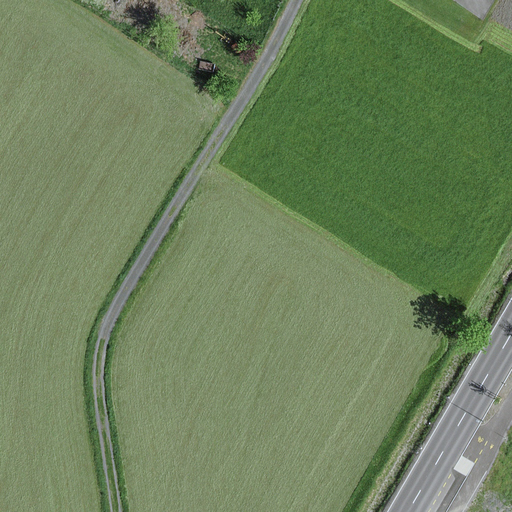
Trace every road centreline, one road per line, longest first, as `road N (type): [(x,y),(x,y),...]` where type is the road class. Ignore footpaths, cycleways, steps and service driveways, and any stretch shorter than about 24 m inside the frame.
road 1 (track): [(121,511),(104,334),(115,302),(292,0)]
road 2 (secondary): [(408,511),(511,331)]
